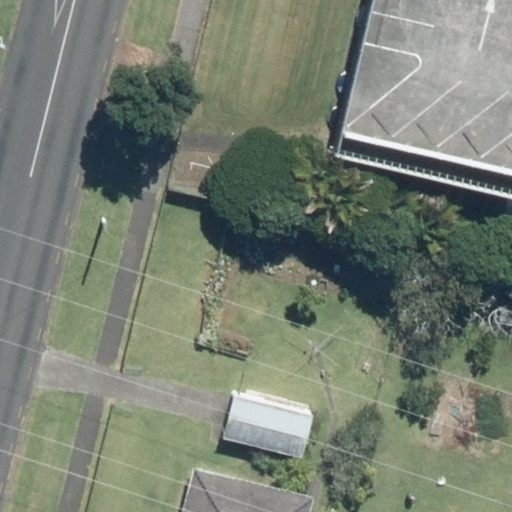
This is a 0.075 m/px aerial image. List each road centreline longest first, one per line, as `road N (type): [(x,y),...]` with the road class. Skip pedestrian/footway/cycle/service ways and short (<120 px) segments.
road 1 (tertiary): [(0,250),(62,0)]
road 2 (unknown): [(449,0),(443,26),(451,57),(471,88),(511,98)]
